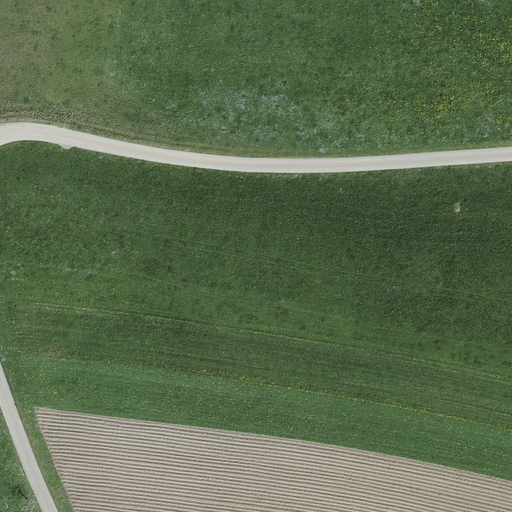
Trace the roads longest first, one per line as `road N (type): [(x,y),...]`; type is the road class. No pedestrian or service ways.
road 1 (track): [(0,145),(49,139),(212,169),(359,174),(511,162)]
road 2 (track): [(44,511),(0,398)]
